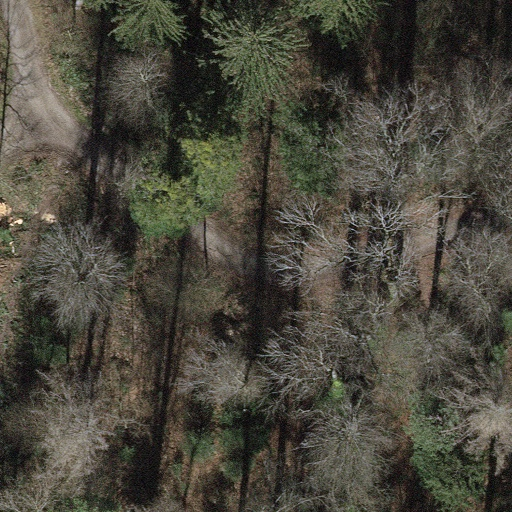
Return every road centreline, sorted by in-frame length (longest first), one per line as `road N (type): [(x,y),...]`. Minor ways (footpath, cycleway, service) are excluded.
road 1 (track): [(511,225),(267,261),(191,215),(72,108)]
road 2 (track): [(72,108),(15,0)]
